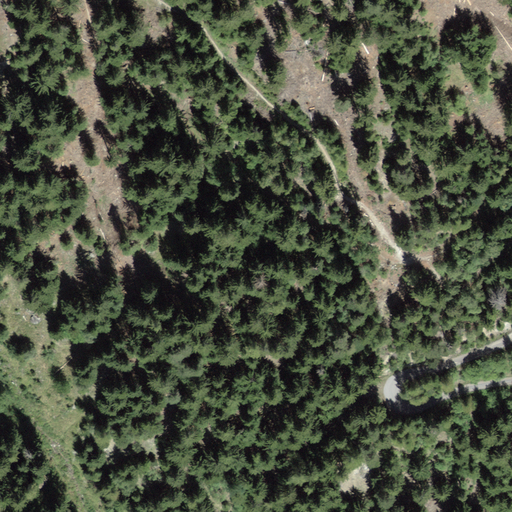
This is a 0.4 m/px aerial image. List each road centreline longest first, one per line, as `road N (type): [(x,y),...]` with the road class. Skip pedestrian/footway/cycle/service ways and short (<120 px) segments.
road 1 (track): [(0,66),(27,75),(81,66),(141,81),(269,175),(366,210)]
road 2 (track): [(511,382),(407,410),(390,391),(403,375),(511,338)]
